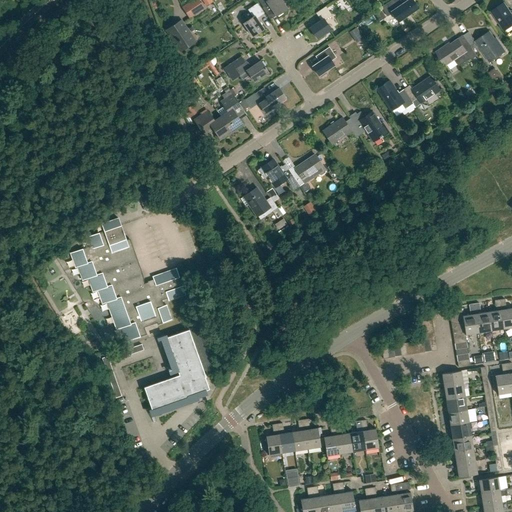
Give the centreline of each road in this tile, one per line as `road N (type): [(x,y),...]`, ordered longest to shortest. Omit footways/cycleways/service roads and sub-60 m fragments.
road 1 (unclassified): [(141,511),(233,416),(350,333)]
road 2 (unclassified): [(350,333),(511,242)]
road 3 (residential): [(314,105),(447,15)]
road 4 (residential): [(447,511),(373,375)]
road 5 (residential): [(203,181),(314,105)]
